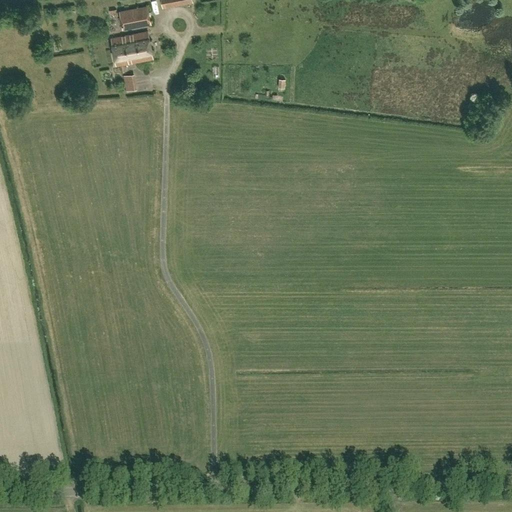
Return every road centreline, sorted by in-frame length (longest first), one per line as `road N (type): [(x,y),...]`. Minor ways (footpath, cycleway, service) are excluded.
road 1 (unclassified): [(214,485),(210,338),(162,245),(167,45)]
road 2 (unclassified): [(511,481),(214,485)]
road 3 (unclassified): [(214,485),(0,488)]
